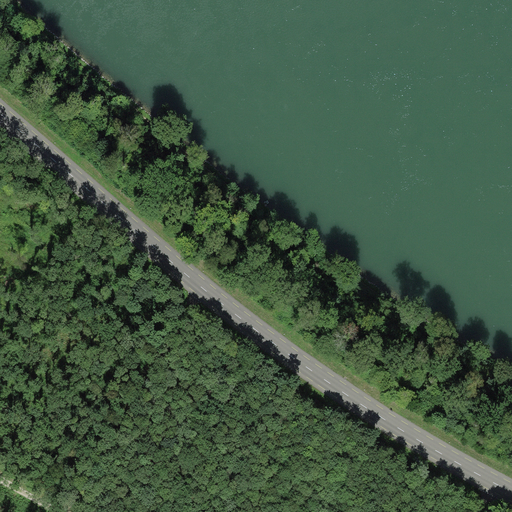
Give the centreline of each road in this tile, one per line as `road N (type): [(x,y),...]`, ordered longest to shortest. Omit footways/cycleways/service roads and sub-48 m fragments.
road 1 (tertiary): [(0,111),(308,372),(511,493)]
road 2 (track): [(71,511),(201,286)]
